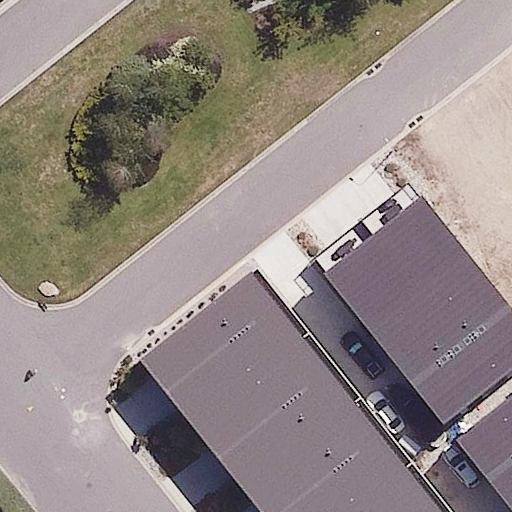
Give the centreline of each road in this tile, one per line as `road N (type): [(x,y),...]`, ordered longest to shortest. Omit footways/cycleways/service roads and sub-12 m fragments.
road 1 (residential): [(32,384),(511,6)]
road 2 (residential): [(134,511),(32,384)]
